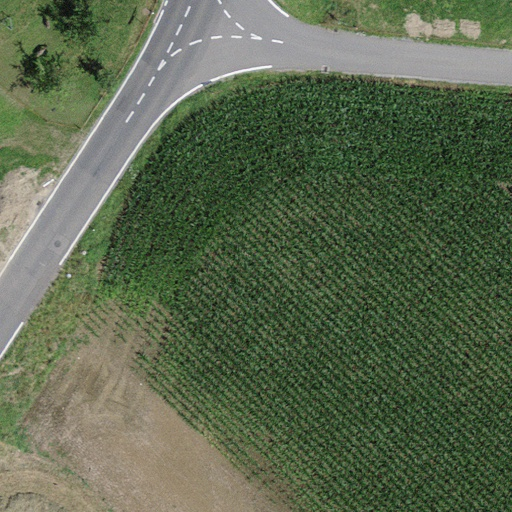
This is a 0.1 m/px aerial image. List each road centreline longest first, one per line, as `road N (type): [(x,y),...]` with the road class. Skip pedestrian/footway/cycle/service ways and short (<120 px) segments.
road 1 (tertiary): [(199,37),(0,315)]
road 2 (unclassified): [(199,37),(511,71)]
